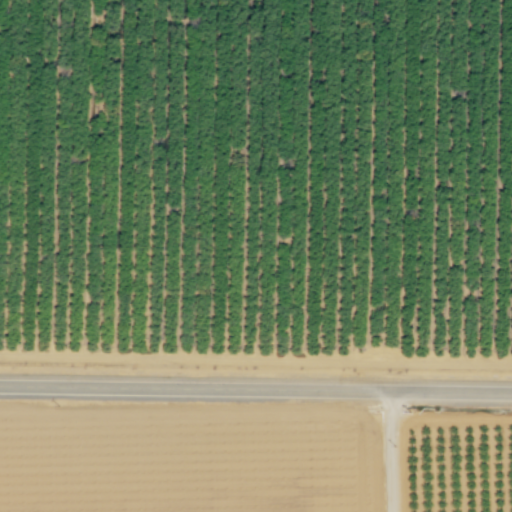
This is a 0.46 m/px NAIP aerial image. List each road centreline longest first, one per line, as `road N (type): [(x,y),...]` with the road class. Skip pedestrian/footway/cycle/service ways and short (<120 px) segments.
road 1 (track): [(511,364),(0,355)]
road 2 (tertiary): [(0,386),(511,392)]
road 3 (track): [(374,390),(388,409),(389,511)]
road 4 (track): [(511,419),(388,416)]
